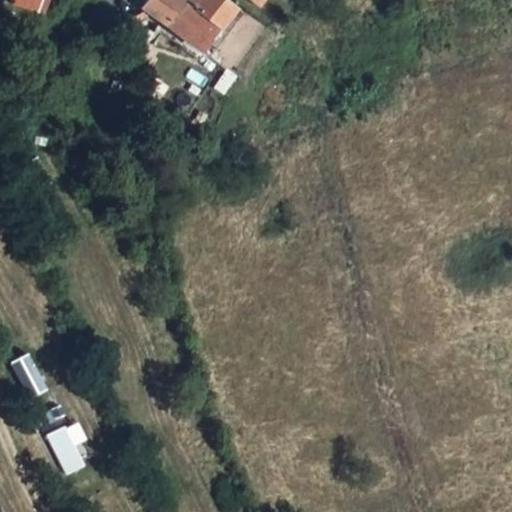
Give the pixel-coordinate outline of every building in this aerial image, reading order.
[(32,12),(36,0),(4,0),(4,2),(32,12)] [(160,26),(162,27),(181,0),(154,0),(144,13),(160,26)] [(162,27),(201,54),(232,13),(213,0),(181,0),(162,27)] [(52,205),(30,165),(4,179),(26,219),(52,205)] [(64,408),(43,367),(17,380),(37,421),(64,408)] [(94,471),(74,430),(47,444),(67,484),(94,471)] [(178,511),(188,507),(166,467),(140,481),(157,511),(178,511)]
